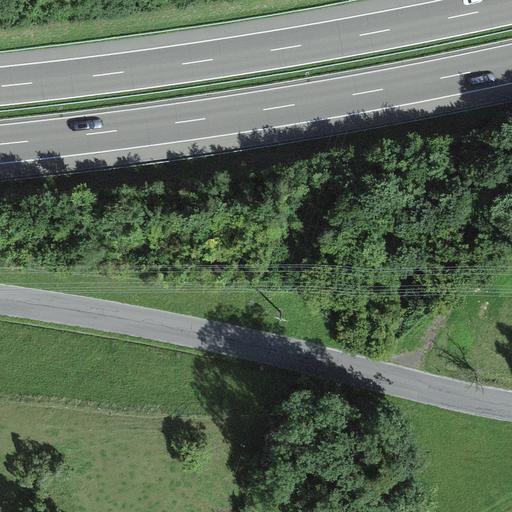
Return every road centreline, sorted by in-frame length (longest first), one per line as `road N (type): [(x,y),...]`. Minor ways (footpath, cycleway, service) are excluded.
road 1 (residential): [(0,299),(247,344),(511,405)]
road 2 (motorway): [(511,4),(288,47),(0,86)]
road 3 (motorway): [(0,145),(282,108),(511,64)]
